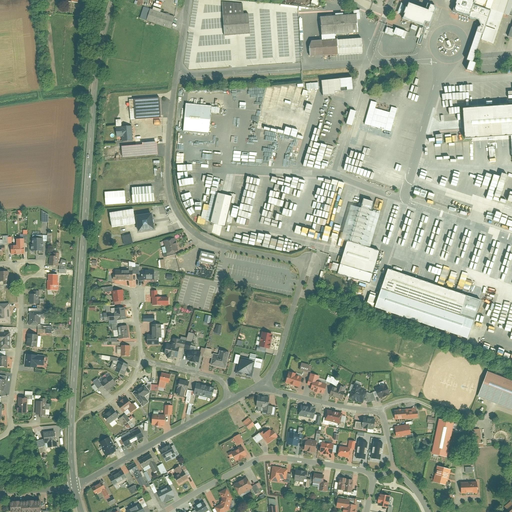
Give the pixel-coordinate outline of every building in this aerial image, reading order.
[(452,0),(447,14),(475,21),(478,27),(475,29),(464,61),(470,63),(477,41),(492,47),(502,15),(511,18),(511,20),(506,38),(511,40),(511,1),(507,0),(452,0)] [(222,3),(222,17),(242,15),(243,4),(222,3)] [(423,11),(404,4),(402,9),(401,9),(400,11),(399,15),(400,15),(398,20),(411,25),(417,27),(418,27),(420,23),(425,25),(430,11),(428,7),(425,6),(423,11)] [(171,29),(175,17),(150,8),(146,20),(171,29)] [(224,36),(249,34),(248,15),(242,15),(222,17),(224,36)] [(355,23),(354,15),(316,18),(318,42),(335,41),(356,39),(355,23)] [(394,30),(386,27),(384,33),(392,36),(394,30)] [(356,39),(335,41),(336,55),(357,54),(356,39)] [(318,42),(306,43),(307,57),(336,55),(335,41),(318,42)] [(352,77),(340,78),(341,90),(353,89),(352,77)] [(288,113),(294,87),(288,85),(287,88),(280,86),(280,89),(273,87),(272,89),(265,88),(262,105),(267,106),(268,103),(269,100),(271,100),(270,105),(282,108),(281,111),(288,113)] [(292,103),(298,104),(301,89),(295,87),(292,103)] [(160,117),(159,97),(134,99),(135,119),(160,117)] [(301,97),(297,106),(303,108),(306,98),(301,97)] [(319,108),(326,111),(328,105),(322,102),(319,108)] [(210,107),(185,104),(183,132),(207,134),(210,107)] [(511,107),(458,112),(459,130),(460,140),(511,135),(511,107)] [(279,134),(303,139),(306,128),(299,126),(298,128),(291,127),(292,124),(272,120),(271,125),(270,125),(271,119),(265,118),(263,130),(276,132),(276,133),(279,133),(279,134)] [(385,132),(387,126),(371,120),(368,127),(366,126),(364,132),(373,135),(376,128),(385,132)] [(132,125),(115,126),(116,137),(121,136),(122,142),(133,141),(132,125)] [(354,131),(353,137),(384,145),(385,139),(354,131)] [(316,152),(313,167),(320,168),(320,164),(328,165),(329,159),(323,158),(326,145),(313,142),(311,151),(316,152)] [(440,144),(442,161),(456,160),(456,163),(463,162),(462,152),(469,152),(469,142),(440,144)] [(123,157),(158,155),(157,143),(122,145),(123,157)] [(307,147),(302,166),(307,167),(311,148),(307,147)] [(345,165),(344,171),(355,173),(356,167),(345,165)] [(418,179),(425,180),(425,178),(425,179),(425,181),(431,182),(433,173),(428,172),(428,171),(420,170),(418,179)] [(154,201),(153,185),(132,186),(132,202),(154,201)] [(126,204),(125,190),(104,191),(105,206),(126,204)] [(231,197),(217,194),(210,223),(223,227),(231,197)] [(376,198),(375,204),(374,203),(372,209),(380,211),(382,200),(376,198)] [(359,209),(349,243),(368,249),(378,214),(369,212),(372,202),(362,200),(359,209)] [(349,243),(359,209),(349,206),(339,240),(345,242),(349,243)] [(155,229),(152,212),(135,214),(138,231),(155,229)] [(133,242),(131,233),(121,236),(124,245),(133,242)] [(256,239),(255,245),(267,248),(270,236),(264,234),(263,241),(256,239)] [(31,251),(43,251),(43,242),(51,242),(51,235),(30,235),(31,251)] [(0,255),(3,255),(2,251),(5,251),(4,244),(11,243),(11,236),(2,236),(2,240),(0,239),(0,255)] [(10,254),(23,254),(23,238),(15,239),(15,245),(12,245),(12,249),(10,250),(10,254)] [(178,250),(175,238),(164,241),(167,253),(178,250)] [(349,243),(345,242),(343,249),(339,264),(369,273),(376,251),(368,249),(349,243)] [(213,265),(216,254),(201,251),(198,262),(213,265)] [(58,266),(59,253),(55,253),(55,256),(49,256),(49,265),(58,266)] [(418,274),(420,267),(414,265),(407,263),(405,270),(418,274)] [(369,273),(339,264),(336,273),(366,282),(369,273)] [(478,302),(385,269),(378,287),(471,320),(478,302)] [(133,280),(133,270),(116,270),(116,274),(114,274),(114,280),(133,280)] [(140,275),(140,280),(144,280),(155,279),(155,270),(143,270),(143,275),(140,275)] [(0,271),(0,281),(3,281),(3,285),(8,285),(8,272),(0,271)] [(58,290),(58,274),(47,274),(47,290),(58,290)] [(471,320),(378,287),(372,305),(465,338),(471,320)] [(113,291),(114,301),(125,300),(124,290),(113,291)] [(500,333),(510,293),(498,290),(494,305),(481,302),(477,316),(488,319),(487,322),(481,321),(480,326),(487,328),(486,331),(492,333),(493,331),(500,333)] [(29,304),(39,304),(39,291),(35,291),(35,294),(29,294),(29,304)] [(158,291),(152,291),(152,306),(171,305),(171,297),(158,297),(158,291)] [(0,323),(10,323),(9,304),(0,304),(0,323)] [(37,309),(29,309),(29,326),(40,326),(40,318),(44,318),(44,311),(42,311),(42,307),(40,307),(40,306),(37,306),(37,309)] [(127,319),(125,308),(116,309),(117,312),(115,312),(116,320),(127,319)] [(118,326),(120,339),(130,338),(128,325),(118,326)] [(153,335),(148,335),(148,346),(161,345),(161,337),(162,337),(162,325),(153,325),(153,335)] [(0,348),(10,349),(10,332),(4,332),(4,327),(0,326),(0,348)] [(263,332),(260,346),(271,349),(274,334),(263,332)] [(25,346),(39,348),(41,336),(38,336),(38,335),(27,333),(25,346)] [(173,357),(176,358),(179,348),(183,349),(186,338),(181,337),(180,340),(173,339),(172,345),(166,344),(164,355),(167,355),(166,359),(172,360),(173,357)] [(122,345),(122,356),(131,356),(131,349),(131,345),(122,345)] [(199,363),(202,352),(189,349),(187,359),(199,363)] [(211,365),(227,369),(231,352),(221,350),(219,355),(214,354),(211,365)] [(23,367),(36,368),(36,365),(43,366),(44,356),(24,354),(23,367)] [(116,369),(118,358),(102,355),(101,359),(112,361),(110,368),(116,369)] [(253,377),(256,361),(240,358),(237,373),(253,377)] [(126,375),(130,365),(120,360),(116,371),(126,375)] [(300,370),(308,373),(310,365),(302,362),(300,370)] [(300,387),(303,377),(297,376),(298,374),(290,371),(286,382),(300,387)] [(511,380),(489,371),(479,397),(511,410),(511,380)] [(99,379),(108,391),(118,384),(109,372),(99,379)] [(163,372),(159,387),(166,389),(167,382),(170,383),(172,375),(163,372)] [(321,376),(312,373),(308,385),(313,387),(312,389),(325,394),(328,385),(319,382),(321,376)] [(181,379),(177,394),(185,397),(186,390),(189,391),(191,381),(181,379)] [(198,383),(195,394),(213,399),(216,388),(198,383)] [(363,386),(355,383),(350,398),(364,403),(368,391),(362,388),(363,386)] [(152,392),(145,384),(133,393),(144,407),(150,402),(146,397),(152,392)] [(338,388),(334,387),(330,396),(343,400),(347,388),(339,385),(338,388)] [(387,385),(377,388),(380,398),(390,395),(387,385)] [(128,395),(117,404),(124,413),(129,409),(132,412),(138,408),(128,395)] [(269,406),(270,397),(258,395),(256,407),(265,409),(264,412),(268,413),(269,406)] [(29,400),(19,399),(18,415),(27,416),(29,400)] [(46,403),(37,403),(36,417),(46,418),(46,403)] [(166,405),(165,414),(173,415),(174,406),(166,405)] [(313,419),(315,419),(316,414),(317,409),(302,405),(300,416),(305,417),(313,419)] [(418,417),(417,407),(395,410),(396,420),(418,417)] [(114,408),(104,416),(110,424),(121,417),(114,408)] [(343,415),(343,413),(328,409),(325,420),(340,424),(341,422),(343,415)] [(125,414),(118,419),(123,426),(125,425),(127,428),(130,426),(131,428),(134,426),(130,420),(133,418),(131,416),(128,418),(125,414)] [(167,415),(154,414),(153,425),(166,427),(167,415)] [(255,424),(249,417),(244,422),(250,429),(255,424)] [(375,430),(377,419),(365,417),(364,423),(363,428),(375,430)] [(454,422),(438,419),(431,454),(447,458),(454,422)] [(410,423),(395,427),(397,437),(412,434),(410,423)] [(265,429),(261,433),(264,437),(269,444),(279,436),(274,429),(272,430),(271,428),(267,431),(265,429)] [(145,436),(141,429),(123,439),(127,446),(145,436)] [(480,429),(470,430),(472,449),(483,447),(483,443),(481,443),(480,429)] [(299,433),(290,431),(288,444),(299,446),(300,438),(301,433),(299,433)] [(56,432),(43,434),(44,443),(47,443),(57,442),(56,432)] [(245,441),(241,433),(233,437),(237,445),(245,441)] [(264,437),(261,433),(254,437),(258,442),(264,437)] [(100,441),(107,456),(118,450),(111,436),(100,441)] [(316,452),(318,440),(311,439),(307,441),(305,450),(316,452)] [(336,443),(323,441),(321,452),(334,454),(336,443)] [(347,447),(340,446),(338,457),(350,459),(351,451),(354,451),(355,442),(348,441),(347,447)] [(359,459),(365,460),(367,443),(361,442),(359,459)] [(380,460),(382,443),(374,442),(371,459),(380,460)] [(179,455),(176,448),(173,450),(169,444),(157,450),(163,459),(171,455),(173,458),(179,455)] [(248,454),(244,445),(228,453),(230,458),(234,456),(236,460),(248,454)] [(140,460),(144,468),(150,464),(155,473),(160,470),(158,466),(152,454),(140,460)] [(136,462),(127,467),(132,475),(135,473),(138,479),(143,476),(141,472),(136,462)] [(163,463),(158,466),(160,470),(162,474),(167,471),(163,463)] [(450,468),(437,465),(432,484),(445,487),(450,468)] [(180,484),(189,478),(189,477),(186,472),(185,471),(184,472),(180,466),(174,469),(178,476),(176,477),(180,484)] [(288,473),(289,468),(274,466),(271,481),(281,482),(281,478),(285,479),(287,479),(288,473)] [(309,471),(297,469),(295,481),(305,483),(306,479),(307,479),(309,471)] [(111,477),(115,485),(128,477),(123,470),(111,477)] [(150,485),(143,471),(141,472),(143,476),(147,483),(146,484),(147,486),(150,485)] [(325,474),(314,473),(313,482),(321,483),(320,490),(328,491),(330,482),(324,481),(325,474)] [(147,483),(143,476),(138,479),(142,486),(146,484),(147,483)] [(234,484),(241,497),(251,491),(250,489),(254,487),(253,486),(248,476),(234,484)] [(347,478),(340,477),(339,482),(338,489),(345,490),(347,478)] [(354,479),(347,478),(345,490),(352,491),(354,479)] [(102,480),(92,487),(97,495),(103,491),(106,496),(110,494),(102,480)] [(477,481),(460,482),(461,493),(477,493),(477,481)] [(260,482),(253,486),(254,487),(257,493),(263,489),(260,482)] [(138,490),(136,485),(130,488),(133,493),(138,490)] [(176,495),(171,485),(158,492),(163,502),(176,495)] [(233,498),(228,488),(220,493),(223,497),(221,504),(215,507),(216,508),(217,511),(225,511),(230,510),(233,498)] [(389,507),(391,496),(381,494),(379,505),(389,507)] [(114,496),(109,499),(111,504),(117,502),(114,496)] [(356,511),(358,504),(352,503),(353,500),(339,497),(338,507),(346,509),(345,511),(356,511)] [(123,511),(143,511),(142,508),(146,506),(143,498),(138,500),(139,504),(126,510),(124,507),(122,508),(123,511)] [(42,499),(23,500),(23,511),(24,511),(42,511),(42,499)] [(23,511),(23,500),(12,501),(11,511),(23,511)] [(206,511),(210,509),(205,501),(195,508),(196,509),(197,511),(206,511)] [(511,511),(511,503),(510,501),(504,507),(506,510),(503,511),(511,511)]
